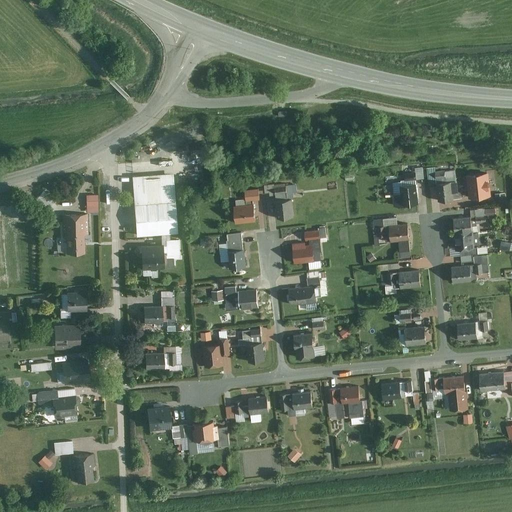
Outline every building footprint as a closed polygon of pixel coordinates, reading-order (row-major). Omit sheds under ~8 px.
[(415,180),(423,179),(422,168),(414,169),(415,180)] [(487,173),(468,175),(471,197),(489,195),(487,173)] [(173,174),(131,177),(136,238),(177,235),(173,174)] [(453,201),(451,183),(438,184),(439,202),(453,201)] [(284,185),(265,187),(266,197),(285,195),(284,185)] [(419,204),(417,186),(400,187),(402,206),(419,204)] [(258,190),(245,191),(246,202),(259,201),(258,190)] [(96,196),(86,196),(86,213),(96,213),(96,196)] [(293,218),(291,201),(276,203),(277,219),(293,218)] [(253,204),(234,206),(236,224),(255,222),(253,204)] [(86,215),(65,216),(66,255),(83,255),(83,236),(87,236),(86,215)] [(471,217),(453,218),(456,249),(460,249),(474,247),(477,247),(480,247),(478,233),(472,234),(472,232),(472,226),(477,225),(477,223),(476,216),(471,217)] [(410,252),(407,225),(396,227),(395,219),(376,221),(377,228),(388,227),(390,243),(397,242),(399,253),(410,252)] [(319,231),(304,233),(305,242),(320,240),(319,231)] [(245,262),(242,233),(225,235),(226,243),(218,244),(221,271),(241,269),(245,262)] [(210,253),(209,242),(200,243),(202,254),(210,253)] [(510,243),(500,242),(499,250),(509,251),(510,243)] [(304,244),(293,245),(294,264),(314,263),(313,245),(304,246),(304,244)] [(163,246),(134,248),(134,254),(141,254),(143,279),(158,278),(158,271),(165,271),(163,246)] [(375,260),(370,254),(366,258),(371,264),(375,260)] [(462,265),(452,266),(453,282),(471,280),(477,280),(476,274),(475,274),(475,264),(470,265),(470,264),(462,265)] [(421,287),(419,271),(398,273),(400,290),(421,287)] [(309,287),(289,289),(290,306),(317,304),(316,286),(320,285),(319,273),(307,274),(309,287)] [(225,291),(210,292),(211,302),(225,302),(225,312),(236,311),(234,287),(225,287),(225,291)] [(258,308),(256,289),(239,291),(241,310),(258,308)] [(85,291),(65,292),(66,312),(60,312),(60,319),(71,319),(70,312),(86,312),(85,291)] [(161,307),(142,308),(142,325),(174,325),(174,294),(161,294),(161,307)] [(411,314),(399,315),(400,324),(411,323),(411,314)] [(489,320),(481,320),(482,334),(490,334),(489,320)] [(322,322),(312,324),(314,332),(324,330),(322,322)] [(456,324),(457,341),(477,340),(476,323),(456,324)] [(79,325),(52,327),(54,351),(80,349),(79,325)] [(424,326),(405,328),(407,347),(426,345),(424,326)] [(352,335),(346,328),(339,334),(345,341),(352,335)] [(202,339),(212,339),(212,330),(201,331),(202,339)] [(313,334),(294,336),(296,351),(298,351),(299,360),(315,358),(313,334)] [(206,348),(208,367),(223,366),(223,357),(229,356),(228,338),(219,339),(219,346),(206,348)] [(264,361),(262,343),(244,346),(247,363),(264,361)] [(32,349),(32,357),(47,356),(47,348),(32,349)] [(176,353),(145,354),(146,372),(177,371),(176,353)] [(86,360),(61,363),(64,386),(89,382),(86,360)] [(49,361),(29,364),(31,374),(50,371),(49,361)] [(504,390),(503,373),(479,375),(481,392),(504,390)] [(440,388),(432,389),(433,394),(450,393),(465,391),(464,375),(439,377),(440,388)] [(411,382),(382,384),(383,400),(413,397),(411,382)] [(361,401),(359,387),(332,389),(333,405),(336,405),(337,418),(364,415),(362,400),(361,401)] [(54,418),(78,415),(75,396),(56,399),(55,390),(35,393),(37,405),(52,403),(54,418)] [(465,391),(450,393),(451,409),(467,408),(465,391)] [(312,411),(310,392),(283,395),(285,414),(312,411)] [(268,416),(266,397),(247,399),(247,402),(238,403),(240,418),(268,416)] [(233,407),(225,408),(227,420),(234,419),(233,407)] [(169,408),(146,409),(148,429),(170,427),(169,408)] [(471,415),(462,416),(463,426),(473,425),(471,415)] [(228,447),(226,428),(215,429),(214,422),(194,424),(196,444),(216,441),(216,448),(228,447)] [(187,437),(186,425),(173,426),(174,439),(187,437)] [(402,442),(395,439),(392,446),(398,450),(402,442)] [(53,443),(54,456),(73,455),(72,441),(53,443)] [(301,455),(294,450),(287,458),(294,464),(301,455)] [(96,482),(93,456),(75,458),(77,483),(96,482)] [(226,473),(220,466),(213,473),(219,479),(226,473)]
